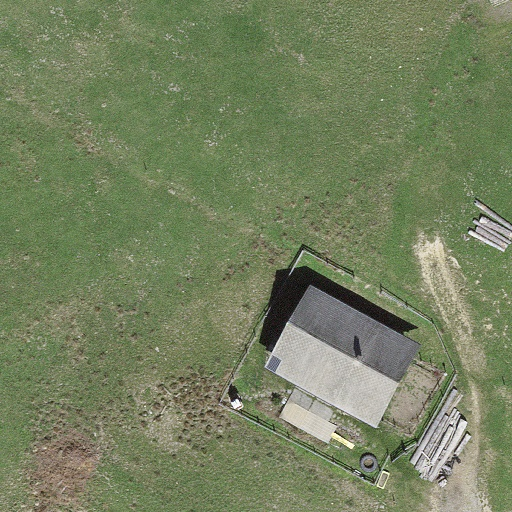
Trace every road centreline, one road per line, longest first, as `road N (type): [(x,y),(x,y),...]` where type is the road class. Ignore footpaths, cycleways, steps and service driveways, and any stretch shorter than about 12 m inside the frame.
road 1 (track): [(436,262),(395,131),(247,0)]
road 2 (track): [(436,262),(472,376),(462,511)]
road 3 (track): [(511,137),(436,262)]
